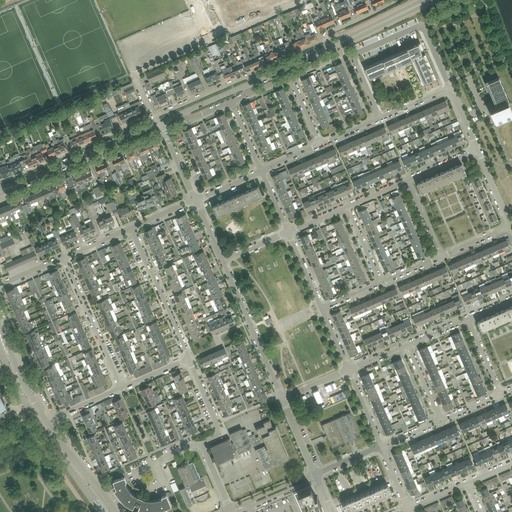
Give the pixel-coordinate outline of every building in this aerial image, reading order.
[(351,15),(349,11),(350,10),(348,7),(348,6),(350,5),(349,2),(347,0),(343,0),(346,4),(344,5),(341,6),(341,8),(342,8),(346,18),(351,15)] [(363,11),(357,0),(354,1),(353,0),(347,0),(349,2),(350,5),(351,6),(354,5),(355,9),(357,14),(363,11)] [(357,0),(363,11),(366,10),(369,9),(368,8),(365,1),(367,0),(357,0)] [(335,23),(333,18),(332,14),(331,15),(329,9),(327,10),(323,1),(320,3),(325,16),(329,25),(335,23)] [(346,18),(342,8),(341,8),(341,6),(339,3),(333,5),(338,16),(340,20),(346,18)] [(329,25),(325,16),(322,17),(320,12),(318,8),(315,9),(317,14),(318,16),(323,27),(329,25)] [(318,16),(312,18),(316,25),(318,30),(323,27),(318,16)] [(318,39),(315,33),(316,32),(317,33),(314,26),(311,28),(309,24),(307,25),(308,29),(314,41),(316,40),(317,41),(317,40),(318,40),(318,39)] [(314,41),(308,29),(307,25),(306,25),(307,26),(305,27),(307,32),(305,33),(305,34),(305,35),(309,43),(310,44),(311,43),(311,42),(314,41)] [(308,44),(303,33),(301,34),(298,27),(295,28),(297,31),(297,30),(303,46),(305,45),(306,45),(307,45),(307,44),(308,44)] [(248,30),(242,33),(244,38),(246,41),(251,39),(248,30)] [(303,46),(297,30),(297,31),(294,32),(296,37),(294,38),(299,48),(300,48),(301,48),(301,47),(303,46)] [(297,49),(295,42),(292,43),(288,31),(285,32),(287,36),(287,38),(288,38),(293,51),(295,50),(296,50),(297,50),(297,49)] [(363,59),(410,42),(406,32),(359,49),(363,59)] [(231,37),(226,39),(230,48),(235,45),(233,41),(232,37),(231,37)] [(288,38),(287,38),(285,39),(286,41),(284,42),(285,46),(288,53),(289,53),(291,52),(291,51),(293,51),(288,38)] [(226,39),(221,41),(225,50),(230,48),(226,39)] [(269,44),(266,45),(272,60),(277,58),(278,57),(282,55),(276,40),(275,39),(273,40),(275,44),(277,49),(275,50),(274,51),(272,47),(270,48),(270,46),(269,44)] [(279,39),(276,40),(282,55),(287,53),(284,46),(284,47),(282,43),(281,44),(280,42),(279,39)] [(225,50),(221,41),(216,43),(220,52),(225,50)] [(220,52),(216,43),(208,47),(213,56),(220,53),(220,52)] [(265,43),(263,45),(267,54),(265,55),(268,62),(272,60),(266,45),(265,43)] [(407,50),(365,68),(369,78),(388,70),(401,64),(413,59),(424,83),(425,83),(433,79),(434,79),(423,54),(421,50),(418,43),(406,48),(406,49),(407,50)] [(208,47),(200,50),(202,54),(202,55),(208,53),(210,57),(210,60),(214,68),(217,66),(215,61),(213,56),(208,47)] [(245,47),(242,48),(244,53),(251,69),(254,68),(256,67),(255,67),(256,67),(257,66),(258,66),(258,67),(260,66),(259,65),(262,64),(257,52),(255,49),(253,50),(254,53),(255,55),(252,56),(254,60),(253,60),(251,56),(250,57),(249,55),(247,52),(248,51),(246,48),(245,47)] [(257,48),(255,49),(257,52),(262,64),(264,63),(264,64),(266,63),(266,62),(264,56),(263,55),(261,56),(259,51),(257,48)] [(197,56),(202,54),(200,50),(195,52),(195,53),(192,54),(200,73),(200,72),(203,71),(197,56)] [(244,59),(242,60),(244,64),(247,71),(247,70),(248,71),(249,70),(251,69),(244,53),(242,54),(244,57),(244,59)] [(200,73),(192,54),(189,56),(190,58),(192,62),(196,73),(197,74),(198,74),(200,73)] [(226,60),(224,62),(231,78),(236,76),(236,75),(241,73),(236,61),(233,54),(229,56),(231,59),(232,59),(233,62),(234,64),(232,65),(233,69),(231,66),(229,67),(228,65),(226,60)] [(219,59),(218,60),(223,73),(226,80),(231,78),(224,62),(221,55),(218,56),(219,59)] [(179,59),(174,61),(179,72),(180,72),(183,70),(181,65),(179,59)] [(238,60),(236,61),(241,73),(246,71),(243,65),(241,61),(239,62),(238,60)] [(344,68),(342,62),(334,65),(337,71),(344,68)] [(150,81),(166,74),(163,67),(147,74),(150,81)] [(217,72),(215,68),(209,71),(213,80),(219,77),(217,72)] [(347,74),(344,68),(337,71),(338,74),(339,77),(347,74)] [(213,80),(209,71),(203,74),(207,83),(213,80)] [(349,80),(347,74),(339,77),(342,83),(349,80)] [(196,87),(202,85),(198,76),(192,78),(196,87)] [(311,76),(301,80),(304,86),(312,82),(312,83),(313,82),(311,76)] [(499,77),(486,83),(487,86),(489,85),(499,108),(491,112),(497,126),(511,119),(511,111),(508,102),(509,101),(499,77)] [(196,87),(192,78),(186,81),(190,90),(196,87)] [(352,86),(349,80),(342,83),(343,86),(341,87),(342,90),(344,89),(352,86)] [(178,96),(185,92),(180,81),(178,82),(179,85),(174,87),(171,81),(169,82),(172,88),(174,93),(176,92),(178,96)] [(314,88),(312,83),(312,82),(304,86),(306,92),(314,88)] [(119,89),(117,90),(119,93),(124,91),(124,90),(134,86),(132,83),(119,88),(119,89)] [(355,92),(352,86),(344,89),(347,96),(355,92)] [(283,88),(281,89),(275,91),(278,97),(285,94),(283,88)] [(318,94),(317,92),(318,92),(316,88),(314,88),(306,92),(309,98),(317,94),(318,94)] [(117,90),(105,95),(107,100),(112,98),(111,97),(119,93),(117,90)] [(157,94),(151,96),(156,105),(159,103),(160,104),(168,100),(167,96),(165,93),(161,95),(159,90),(156,91),(157,94)] [(347,96),(345,96),(346,99),(346,100),(347,103),(350,102),(357,98),(355,92),(347,96)] [(288,100),(285,94),(278,97),(280,103),(288,100)] [(319,100),(317,94),(309,98),(312,104),(319,100)] [(360,104),(357,98),(350,102),(352,108),(360,104)] [(291,106),(288,100),(280,103),(283,109),(291,106)] [(314,110),(322,106),(319,100),(312,104),(314,110)] [(446,100),(440,103),(443,111),(449,109),(446,100)] [(140,101),(130,105),(135,116),(142,113),(139,106),(142,105),(140,101)] [(253,108),(250,102),(243,105),(245,111),(253,108)] [(104,119),(100,121),(102,124),(104,130),(105,129),(106,130),(108,129),(107,128),(113,126),(110,119),(116,116),(107,103),(104,105),(104,107),(106,112),(107,112),(108,116),(106,118),(107,119),(105,120),(104,119)] [(443,111),(440,103),(434,105),(438,114),(439,116),(444,113),(443,111)] [(363,110),(360,104),(352,108),(355,114),(363,110)] [(132,118),(135,116),(130,105),(125,107),(130,119),(132,118)] [(438,114),(434,105),(428,108),(432,116),(438,114)] [(293,112),(291,106),(283,109),(286,115),(293,112)] [(325,112),(322,106),(314,110),(317,116),(325,112)] [(125,107),(118,110),(123,122),(130,119),(125,107)] [(255,114),(253,108),(245,111),(248,117),(255,114)] [(432,116),(428,108),(422,110),(426,119),(432,116)] [(422,110),(417,113),(420,121),(426,119),(422,110)] [(296,118),(293,112),(286,115),(288,121),(296,118)] [(327,118),(325,112),(317,116),(320,122),(327,118)] [(420,121),(417,113),(411,115),(415,124),(420,121)] [(227,119),(224,114),(216,117),(219,123),(227,119)] [(258,120),(255,114),(248,117),(250,123),(258,120)] [(415,124),(411,115),(405,118),(409,126),(415,124)] [(91,123),(85,126),(86,127),(91,139),(92,138),(92,139),(94,138),(94,137),(97,136),(95,132),(94,129),(97,127),(95,123),(95,122),(92,116),(89,118),(90,121),(91,123)] [(298,124),(296,118),(288,121),(291,127),(298,124)] [(330,124),(327,118),(320,122),(322,128),(330,124)] [(409,126),(405,118),(400,120),(403,129),(409,126)] [(229,125),(227,119),(219,123),(221,129),(229,125)] [(261,126),(258,120),(250,123),(253,129),(261,126)] [(403,129),(400,120),(394,123),(397,131),(403,129)] [(397,131),(394,123),(388,125),(392,134),(397,131)] [(301,130),(298,124),(291,127),(293,133),(301,130)] [(232,131),(229,125),(221,129),(219,130),(221,136),(224,135),(232,131)] [(261,126),(253,129),(256,135),(263,132),(262,130),(264,129),(262,125),(261,126)] [(75,128),(72,129),(73,132),(74,133),(79,144),(81,143),(82,143),(83,143),(84,142),(85,142),(85,141),(86,141),(87,141),(88,141),(88,140),(91,139),(86,127),(85,126),(83,127),(83,128),(84,130),(81,131),(82,134),(81,134),(78,135),(76,131),(75,128)] [(384,127),(378,129),(382,138),(384,141),(389,139),(384,127)] [(194,134),(191,128),(184,131),(186,137),(194,134)] [(382,138),(378,129),(373,132),(376,140),(382,138)] [(304,136),(301,130),(293,133),(291,134),(294,140),(304,136)] [(234,137),(232,131),(224,135),(221,136),(224,142),(227,141),(234,137)] [(197,133),(194,134),(186,137),(189,143),(197,140),(198,139),(197,136),(199,135),(198,132),(197,133)] [(266,138),(263,132),(256,135),(258,141),(266,138)] [(376,140),(373,132),(367,134),(371,143),(376,140)] [(71,135),(68,136),(68,137),(70,140),(71,143),(72,142),(73,146),(76,145),(77,146),(78,145),(78,144),(79,144),(74,133),(70,134),(71,135)] [(367,134),(361,137),(365,145),(366,149),(372,146),(371,143),(367,134)] [(464,142),(462,137),(461,134),(455,136),(458,145),(464,142)] [(61,152),(56,140),(54,135),(51,136),(53,141),(54,141),(53,142),(54,142),(51,143),(53,146),(56,154),(61,152)] [(458,145),(455,136),(449,139),(453,147),(458,145)] [(237,143),(234,137),(227,141),(229,147),(237,143)] [(365,145),(361,137),(356,139),(359,148),(360,148),(359,148),(365,145)] [(66,142),(64,138),(59,140),(59,138),(56,140),(61,152),(67,149),(64,142),(66,142)] [(269,144),(268,144),(266,138),(258,141),(261,147),(269,144)] [(359,148),(356,139),(350,142),(354,150),(355,154),(361,151),(360,148),(359,148)] [(453,147),(449,139),(443,141),(447,150),(453,147)] [(189,143),(191,149),(199,146),(197,140),(189,143)] [(447,150),(443,141),(437,144),(441,152),(447,150)] [(146,144),(142,146),(148,159),(150,158),(147,152),(149,151),(150,150),(150,152),(152,155),(155,154),(155,156),(158,155),(152,142),(151,142),(147,144),(146,144)] [(354,150),(350,142),(344,144),(348,153),(354,150)] [(39,153),(36,154),(39,161),(45,159),(42,153),(45,152),(42,144),(41,143),(39,144),(40,147),(37,148),(39,153)] [(56,154),(53,146),(50,148),(48,143),(45,144),(44,143),(42,144),(45,152),(48,150),(51,156),(56,154)] [(240,150),(237,143),(229,147),(232,153),(240,150)] [(273,149),(271,145),(270,143),(269,144),(261,147),(263,153),(273,149)] [(200,145),(199,146),(191,149),(194,155),(202,152),(205,150),(203,144),(200,145)] [(297,144),(287,149),(288,153),(299,148),(297,144)] [(348,153),(344,144),(338,147),(342,155),(348,153)] [(441,152),(437,144),(432,146),(435,155),(441,152)] [(142,146),(137,148),(140,155),(143,161),(148,159),(142,146)] [(435,155),(432,146),(426,149),(430,157),(435,155)] [(39,161),(36,154),(33,155),(30,148),(28,149),(34,164),(39,161)] [(34,164),(28,149),(25,150),(26,153),(28,158),(23,160),(25,165),(28,164),(29,166),(34,164)] [(135,149),(131,151),(136,164),(138,168),(141,167),(138,160),(140,159),(135,149)] [(334,149),(329,151),(332,159),(338,157),(334,149)] [(430,157),(426,149),(420,151),(424,160),(430,157)] [(242,155),(240,150),(232,153),(234,159),(242,155)] [(138,168),(131,151),(126,153),(129,160),(131,159),(136,169),(138,168)] [(334,163),(332,160),(332,159),(329,151),(323,154),(327,162),(328,165),(334,163)] [(424,160),(420,151),(414,154),(418,162),(424,160)] [(204,158),(202,152),(194,155),(197,161),(204,158)] [(123,169),(128,167),(123,154),(120,156),(119,155),(117,156),(122,168),(123,169)] [(327,162),(323,154),(317,156),(321,164),(327,162)] [(418,162),(414,154),(409,156),(412,165),(418,162)] [(245,161),(242,155),(234,159),(237,165),(245,161)] [(14,156),(11,157),(17,171),(23,169),(22,166),(25,165),(23,160),(22,160),(20,156),(15,158),(14,156)] [(119,171),(123,169),(122,168),(117,156),(115,157),(115,158),(112,159),(114,163),(113,163),(117,172),(114,173),(119,184),(120,183),(120,184),(123,183),(120,178),(122,177),(119,171)] [(321,164),(317,156),(311,159),(315,167),(321,164)] [(412,165),(409,156),(403,159),(406,167),(412,165)] [(17,171),(11,157),(9,158),(10,160),(6,162),(11,174),(17,171)] [(207,164),(204,158),(197,161),(199,167),(207,164)] [(315,167),(311,159),(306,161),(309,169),(315,167)] [(403,169),(399,161),(399,160),(393,163),(397,171),(403,169)] [(11,174),(6,162),(1,164),(0,161),(0,171),(1,174),(2,173),(4,177),(8,175),(9,176),(11,175),(11,174)] [(309,169),(306,161),(300,164),(304,172),(309,169)] [(104,162),(101,163),(104,171),(105,173),(106,175),(105,173),(108,172),(109,173),(112,172),(110,168),(108,165),(106,162),(104,163),(104,162)] [(98,165),(95,166),(97,170),(96,170),(98,173),(98,174),(100,177),(106,175),(105,173),(104,171),(101,163),(98,165)] [(397,171),(393,163),(387,165),(391,174),(397,171)] [(210,170),(207,164),(199,167),(202,173),(210,170)] [(304,172),(300,164),(294,166),(298,174),(300,178),(303,177),(301,173),(304,172)] [(462,164),(453,168),(447,171),(451,179),(465,173),(466,174),(462,164)] [(391,174),(387,165),(382,168),(385,176),(391,174)] [(298,174),(294,166),(288,169),(292,177),(298,174)] [(385,176),(382,168),(376,170),(380,179),(385,176)] [(91,170),(86,172),(89,180),(91,184),(95,182),(91,170)] [(212,176),(210,170),(202,173),(205,179),(212,176)] [(380,179),(376,170),(370,173),(374,181),(380,179)] [(369,171),(363,173),(364,175),(368,184),(374,181),(370,173),(369,171)] [(451,179),(447,171),(432,177),(436,186),(451,179)] [(86,172),(81,174),(84,182),(86,186),(89,185),(88,181),(89,180),(86,172)] [(274,182),(282,179),(286,177),(289,176),(288,173),(283,176),(281,172),(275,175),(272,176),(274,182)] [(173,185),(170,178),(167,179),(165,173),(157,177),(161,186),(163,185),(165,188),(173,185)] [(77,176),(72,178),(76,186),(78,189),(81,188),(79,185),(80,184),(82,184),(83,188),(86,186),(84,182),(81,174),(77,176)] [(71,175),(64,178),(70,188),(72,192),(76,190),(78,189),(76,186),(72,178),(71,175)] [(368,184),(364,175),(359,178),(362,186),(368,184)] [(481,181),(478,175),(469,179),(472,185),(481,181)] [(421,194),(422,194),(422,193),(422,192),(436,186),(432,177),(417,184),(421,194)] [(362,186),(359,178),(353,181),(357,189),(362,186)] [(285,185),(282,179),(274,182),(277,188),(285,185)] [(63,181),(57,183),(60,190),(61,192),(63,196),(66,195),(66,196),(69,195),(63,181)] [(483,187),(481,181),(472,185),(474,191),(483,187)] [(353,191),(349,182),(343,185),(347,193),(353,191)] [(48,187),(51,195),(53,199),(55,198),(56,196),(58,195),(60,199),(63,198),(63,197),(63,196),(61,192),(60,190),(58,192),(56,188),(55,189),(53,185),(51,186),(50,186),(49,186),(48,187)] [(176,192),(173,185),(165,188),(166,192),(164,193),(166,198),(174,195),(173,193),(176,192)] [(287,191),(285,185),(277,188),(280,194),(287,191)] [(347,193),(343,185),(338,187),(341,196),(347,193)] [(104,197),(100,186),(93,189),(95,193),(98,199),(104,197)] [(262,196),(258,186),(243,193),(247,202),(261,195),(262,197),(262,196)] [(341,196),(338,187),(335,188),(334,186),(331,187),(332,190),(336,198),(341,196)] [(39,191),(37,192),(42,205),(45,203),(43,199),(45,197),(46,197),(48,196),(50,201),(52,201),(53,200),(53,199),(51,195),(48,187),(46,188),(45,188),(43,189),(43,190),(42,190),(41,190),(39,190),(39,191)] [(486,193),(483,187),(474,191),(477,197),(486,193)] [(152,189),(143,193),(145,197),(145,198),(149,206),(152,205),(155,204),(154,201),(158,199),(157,196),(155,192),(154,193),(152,189)] [(326,192),(330,201),(336,198),(332,190),(326,192)] [(145,198),(145,197),(140,200),(139,199),(137,199),(135,195),(133,195),(131,191),(127,194),(132,205),(136,203),(139,209),(144,207),(144,208),(149,206),(145,198)] [(290,197),(287,191),(280,194),(282,200),(290,197)] [(330,201),(326,192),(323,193),(322,191),(320,192),(321,195),(320,195),(324,203),(330,201)] [(27,204),(25,205),(29,214),(32,213),(31,210),(30,207),(32,206),(35,205),(34,202),(35,202),(38,201),(40,206),(41,205),(42,205),(37,192),(35,193),(34,193),(32,193),(32,194),(31,194),(30,195),(28,195),(28,196),(25,197),(27,201),(26,201),(27,204)] [(324,203),(320,195),(321,195),(320,192),(314,195),(315,197),(318,206),(324,203)] [(232,208),(246,202),(247,202),(243,193),(228,199),(232,208)] [(488,199),(486,193),(477,197),(479,203),(488,199)] [(402,200),(401,199),(399,194),(392,198),(394,203),(402,200)] [(292,203),(290,197),(282,200),(285,206),(292,203)] [(318,206),(315,197),(309,200),(313,208),(318,206)] [(232,208),(228,199),(213,206),(217,216),(218,216),(217,215),(232,208)] [(491,204),(488,199),(479,203),(482,208),(491,204)] [(9,204),(7,205),(11,216),(11,217),(12,216),(13,217),(12,217),(13,221),(14,223),(17,222),(15,216),(14,214),(16,213),(15,211),(16,210),(17,212),(22,210),(25,216),(29,214),(25,205),(22,206),(21,204),(20,204),(18,200),(16,201),(15,201),(14,202),(13,202),(13,203),(12,203),(11,203),(9,204)] [(313,208),(309,200),(303,202),(307,211),(313,208)] [(404,206),(402,200),(394,203),(397,209),(404,206)] [(114,201),(109,203),(113,211),(117,209),(114,201)] [(84,206),(85,206),(84,203),(77,207),(76,208),(79,212),(86,209),(84,206)] [(93,203),(88,205),(94,219),(95,220),(97,219),(98,220),(101,219),(100,217),(99,217),(96,211),(97,211),(93,203)] [(107,216),(104,217),(108,225),(114,222),(111,214),(114,213),(113,211),(109,203),(106,204),(108,208),(104,210),(107,216)] [(295,209),(292,203),(285,206),(287,212),(295,209)] [(94,219),(88,205),(88,204),(85,206),(84,206),(86,209),(90,220),(94,219)] [(120,209),(117,211),(120,217),(121,216),(122,219),(126,217),(126,216),(127,215),(133,213),(131,209),(130,209),(128,204),(127,204),(128,206),(124,208),(123,207),(120,208),(120,209)] [(493,210),(491,204),(482,208),(484,214),(493,210)] [(0,219),(1,223),(2,224),(7,222),(4,216),(5,215),(7,214),(10,219),(11,218),(12,217),(13,217),(12,216),(11,217),(11,216),(7,205),(5,206),(4,206),(3,207),(2,207),(2,208),(1,208),(0,207),(0,219)] [(407,212),(404,206),(397,209),(399,215),(407,212)] [(79,212),(76,208),(76,207),(69,210),(71,216),(76,214),(79,212)] [(298,207),(295,209),(287,212),(290,218),(301,213),(298,207)] [(369,214),(367,208),(359,212),(361,218),(369,214)] [(496,216),(493,210),(484,214),(487,220),(496,216)] [(410,218),(407,212),(399,215),(402,221),(410,218)] [(89,233),(87,226),(85,222),(81,224),(76,214),(71,216),(72,217),(76,227),(78,226),(83,235),(89,233)] [(185,214),(175,218),(178,224),(187,219),(186,217),(187,217),(186,214),(185,214)] [(372,221),(369,214),(361,218),(364,224),(372,221)] [(499,222),(496,216),(487,220),(489,226),(499,222)] [(70,220),(73,228),(67,230),(71,241),(78,238),(74,229),(76,228),(76,227),(72,217),(69,219),(70,220)] [(108,225),(104,217),(101,219),(98,220),(101,228),(108,225)] [(412,224),(410,218),(402,221),(405,227),(412,224)] [(189,223),(187,219),(178,224),(180,229),(189,225),(188,223),(189,223)] [(35,222),(33,223),(35,228),(37,227),(42,225),(43,224),(41,220),(39,221),(40,223),(36,225),(35,222)] [(340,220),(332,223),(335,229),(343,226),(340,220)] [(364,224),(367,230),(374,226),(372,221),(364,224)] [(96,230),(93,223),(92,222),(89,223),(90,225),(87,226),(89,233),(96,230)] [(415,230),(412,224),(405,227),(407,233),(415,230)] [(42,225),(37,227),(39,230),(40,229),(41,231),(42,231),(43,232),(44,233),(45,232),(42,225)] [(190,225),(189,225),(180,229),(182,235),(192,231),(191,229),(190,225)] [(377,225),(374,226),(367,230),(369,236),(377,232),(379,231),(377,225)] [(154,234),(157,232),(155,226),(151,228),(152,228),(145,231),(145,232),(146,233),(147,237),(154,234)] [(346,232),(343,226),(335,229),(338,235),(346,232)] [(64,244),(71,241),(67,230),(65,228),(59,230),(58,228),(55,230),(58,236),(61,235),(64,244)] [(192,230),(192,231),(182,235),(185,241),(187,239),(194,236),(193,234),(194,234),(192,230)] [(417,236),(415,230),(407,233),(410,239),(417,236)] [(154,234),(147,237),(148,237),(148,239),(150,242),(159,238),(162,237),(161,234),(157,236),(156,233),(157,233),(157,232),(154,234)] [(338,235),(336,236),(338,242),(348,238),(346,232),(338,235)] [(380,238),(377,232),(369,236),(372,242),(380,238)] [(0,243),(7,240),(9,239),(7,236),(2,238),(0,234),(0,243)] [(310,240),(308,234),(300,237),(302,243),(310,240)] [(59,246),(56,238),(55,238),(54,235),(48,238),(49,241),(52,249),(59,246)] [(194,236),(187,239),(190,244),(196,242),(196,240),(194,236)] [(420,242),(417,236),(410,239),(412,245),(420,242)] [(162,244),(159,238),(150,242),(150,243),(150,242),(151,244),(150,244),(151,245),(150,246),(151,248),(152,248),(162,244)] [(338,242),(340,248),(343,247),(351,244),(348,238),(338,242)] [(382,244),(380,238),(372,242),(374,248),(382,244)] [(510,247),(509,245),(511,244),(509,238),(506,239),(503,240),(503,241),(501,242),(504,250),(505,253),(511,250),(510,247)] [(46,252),(52,249),(49,241),(45,243),(44,239),(41,240),(43,244),(42,244),(46,252)] [(9,245),(7,240),(0,243),(0,245),(1,249),(7,246),(9,245)] [(313,246),(310,240),(302,243),(305,249),(313,246)] [(190,244),(187,246),(189,252),(192,250),(199,247),(199,246),(198,245),(199,244),(198,242),(197,242),(197,241),(196,242),(190,244)] [(121,246),(119,242),(113,245),(112,245),(109,246),(110,247),(109,247),(112,252),(121,248),(120,246),(121,246)] [(423,248),(420,242),(412,245),(415,251),(423,248)] [(504,250),(501,242),(499,243),(498,242),(495,244),(498,252),(504,250)] [(46,252),(42,244),(35,247),(39,255),(46,252)] [(164,249),(162,244),(152,248),(153,250),(154,253),(164,249)] [(353,250),(351,244),(343,247),(346,253),(353,250)] [(385,250),(382,244),(374,248),(377,254),(385,250)] [(498,252),(495,244),(491,245),(491,246),(489,247),(493,255),(498,252)] [(316,252),(313,246),(305,249),(308,255),(316,252)] [(493,255),(489,247),(487,248),(487,247),(483,249),(487,257),(493,255)] [(122,248),(121,248),(112,252),(114,258),(124,254),(123,252),(122,248)] [(425,254),(423,248),(415,251),(418,257),(425,254)] [(157,259),(167,255),(164,249),(154,253),(154,254),(155,253),(155,255),(157,259)] [(487,257),(483,249),(479,250),(480,251),(478,252),(481,260),(487,257)] [(356,256),(353,250),(346,253),(342,255),(345,261),(348,259),(356,256)] [(387,256),(385,250),(377,254),(380,260),(387,256)] [(205,255),(203,251),(193,256),(195,261),(205,257),(204,255),(205,255)] [(318,258),(316,252),(308,255),(310,261),(318,258)] [(481,260),(478,252),(476,253),(475,252),(472,254),(475,262),(481,260)] [(126,259),(125,257),(126,257),(124,253),(124,254),(114,258),(116,261),(114,262),(112,261),(109,263),(107,264),(104,265),(106,269),(117,264),(117,263),(126,259)] [(475,262),(472,254),(468,255),(468,256),(466,257),(470,265),(475,262)] [(159,265),(166,262),(166,261),(165,259),(168,257),(167,255),(157,259),(158,261),(157,261),(159,265)] [(80,266),(90,262),(87,256),(84,257),(84,258),(77,261),(78,261),(79,263),(78,263),(80,266)] [(351,265),(359,262),(356,256),(348,259),(351,265)] [(382,265),(390,262),(387,256),(380,260),(382,265)] [(205,257),(195,261),(198,267),(208,262),(207,261),(207,260),(206,257),(205,257)] [(470,265),(466,257),(464,258),(464,257),(460,259),(464,267),(470,265)] [(321,264),(318,258),(310,261),(313,267),(321,264)] [(128,265),(128,263),(126,259),(117,263),(117,264),(119,269),(128,265)] [(457,261),(455,262),(458,270),(464,267),(460,259),(457,260),(457,261)] [(390,262),(382,265),(385,272),(388,270),(395,267),(398,266),(395,260),(393,261),(390,262)] [(82,272),(92,267),(91,265),(93,264),(92,261),(90,262),(80,266),(80,267),(80,266),(81,268),(82,272)] [(208,262),(199,266),(201,272),(210,268),(209,266),(210,266),(208,262)] [(361,267),(359,262),(351,265),(353,271),(361,267)] [(458,270),(455,262),(453,263),(452,262),(449,264),(452,272),(458,270)] [(131,270),(130,268),(129,264),(128,265),(119,269),(122,274),(131,270)] [(323,270),(321,264),(313,267),(316,273),(323,270)] [(177,269),(175,265),(172,265),(165,268),(166,270),(167,273),(174,270),(177,269)] [(442,268),(440,269),(443,277),(449,274),(445,266),(441,267),(442,268)] [(85,277),(95,273),(93,268),(92,268),(92,267),(82,272),(83,272),(83,274),(85,277)] [(364,273),(361,267),(353,271),(356,277),(364,273)] [(212,271),(212,270),(211,268),(210,268),(201,272),(202,275),(201,275),(202,277),(206,276),(212,273),(212,271)] [(323,270),(316,273),(318,279),(326,276),(329,274),(326,269),(323,270)] [(443,277),(440,269),(437,270),(437,269),(433,271),(437,279),(443,277)] [(59,275),(58,274),(59,273),(57,270),(50,273),(50,272),(44,274),(47,281),(50,279),(59,275)] [(95,273),(85,277),(85,278),(85,277),(86,279),(85,279),(87,283),(95,279),(94,277),(102,273),(101,270),(95,273)] [(131,270),(122,274),(124,280),(127,278),(133,276),(132,274),(133,274),(131,270)] [(168,275),(170,279),(177,276),(174,270),(167,273),(167,274),(168,273),(169,275),(168,275)] [(431,282),(437,279),(433,271),(430,272),(430,273),(428,274),(431,282)] [(212,273),(206,276),(208,282),(215,279),(214,277),(213,273),(212,273)] [(366,280),(364,273),(356,277),(358,281),(354,282),(356,287),(364,283),(363,281),(366,280)] [(431,282),(428,274),(426,275),(426,274),(422,276),(426,284),(431,282)] [(59,275),(50,279),(52,285),(62,281),(61,279),(60,275),(59,275)] [(136,281),(135,279),(134,275),(133,276),(127,278),(124,280),(127,287),(132,284),(132,283),(136,281)] [(179,281),(177,276),(170,279),(171,281),(172,284),(179,281)] [(329,282),(326,276),(318,279),(321,285),(329,282)] [(426,284),(422,276),(418,277),(419,278),(417,279),(420,287),(426,284)] [(511,284),(508,276),(503,278),(506,286),(508,285),(508,286),(511,284)] [(89,288),(99,284),(97,278),(95,279),(87,283),(88,285),(89,288)] [(506,286),(503,278),(497,281),(501,290),(504,288),(504,287),(506,286)] [(36,286),(34,283),(33,279),(28,281),(30,288),(36,286)] [(208,282),(205,283),(208,288),(217,284),(216,282),(217,282),(215,279),(208,282)] [(420,287),(417,279),(415,280),(414,279),(410,281),(414,289),(420,287)] [(62,281),(52,285),(53,288),(51,289),(53,292),(57,290),(56,290),(64,286),(63,284),(64,284),(62,281)] [(173,286),(174,290),(182,287),(179,281),(172,284),(172,285),(173,284),(173,286)] [(414,289),(410,281),(407,282),(407,283),(405,284),(409,292),(414,289)] [(501,290),(497,281),(491,283),(495,291),(497,290),(497,291),(501,290)] [(331,288),(329,282),(321,285),(323,291),(331,288)] [(495,291),(491,283),(486,286),(489,294),(493,293),(493,292),(495,291)] [(99,284),(89,288),(89,289),(90,288),(91,290),(90,290),(92,294),(99,291),(98,288),(101,287),(99,284)] [(141,288),(140,284),(133,287),(132,286),(129,287),(132,294),(135,293),(142,290),(141,288)] [(218,284),(217,284),(208,288),(210,294),(220,290),(219,288),(218,284)] [(409,292),(405,284),(403,285),(403,284),(399,286),(403,294),(409,292)] [(9,297),(19,293),(17,286),(13,288),(14,289),(7,292),(9,297)] [(38,291),(36,287),(36,286),(30,288),(31,290),(27,292),(29,296),(36,292),(38,291)] [(64,286),(56,290),(57,290),(60,295),(66,292),(66,290),(64,286)] [(489,294),(486,286),(480,288),(483,296),(485,295),(486,296),(489,294)] [(336,293),(334,288),(334,287),(331,288),(323,291),(326,297),(336,293)] [(392,290),(390,291),(393,298),(395,297),(397,301),(401,299),(396,287),(392,289),(392,290)] [(483,296),(480,288),(474,291),(478,299),(482,298),(481,297),(483,296)] [(102,289),(99,291),(92,294),(93,296),(94,300),(101,297),(100,294),(103,292),(102,289)] [(177,301),(187,297),(184,289),(181,291),(181,293),(175,296),(176,297),(175,298),(177,301)] [(144,295),(143,293),(144,293),(142,290),(135,293),(137,298),(144,295)] [(222,293),(221,293),(222,292),(221,290),(220,290),(210,294),(213,299),(222,295),(221,293),(222,293)] [(472,301),(468,293),(467,290),(461,293),(466,305),(470,303),(470,302),(472,301)] [(393,298),(390,291),(388,291),(384,292),(388,301),(393,298)] [(478,299),(474,291),(468,293),(472,301),(474,300),(474,301),(478,299)] [(23,296),(21,292),(20,293),(19,293),(9,297),(12,303),(22,298),(21,296),(23,296)] [(67,292),(66,292),(60,295),(56,296),(59,302),(69,297),(68,295),(69,294),(68,292),(67,292)] [(388,301),(384,292),(380,294),(381,295),(379,295),(382,303),(388,301)] [(459,293),(451,296),(453,300),(456,308),(458,307),(459,308),(463,306),(463,305),(464,305),(459,293)] [(146,299),(146,298),(147,298),(146,295),(145,296),(145,295),(144,295),(137,298),(134,300),(135,300),(134,300),(137,305),(147,301),(146,299)] [(222,295),(213,299),(215,305),(224,301),(224,299),(222,295)] [(382,303),(379,295),(377,296),(376,296),(373,297),(376,306),(382,303)] [(71,301),(71,300),(70,297),(69,297),(59,302),(61,307),(62,307),(71,303),(70,301),(71,301)] [(376,306),(373,297),(369,299),(369,300),(367,300),(371,308),(376,306)] [(12,303),(14,309),(24,304),(22,298),(12,303)] [(99,304),(100,308),(110,304),(108,298),(98,302),(98,303),(98,302),(99,304)] [(184,298),(177,301),(178,303),(179,306),(186,303),(184,298)] [(137,305),(139,311),(149,306),(148,304),(149,304),(147,300),(147,301),(137,305)] [(371,308),(367,300),(365,301),(365,300),(361,302),(365,311),(371,308)] [(456,308),(453,300),(448,303),(451,311),(455,310),(454,309),(456,308)] [(227,306),(226,304),(225,301),(224,301),(215,305),(218,310),(227,306)] [(365,311),(361,302),(358,304),(358,305),(356,305),(359,313),(365,311)] [(72,303),(71,303),(62,307),(64,311),(66,310),(67,311),(74,308),(73,306),(72,303)] [(182,312),(189,309),(186,303),(179,306),(179,307),(180,307),(181,308),(180,309),(182,312)] [(451,311),(448,303),(442,305),(445,313),(447,312),(447,313),(451,311)] [(14,309),(17,314),(24,311),(27,310),(24,304),(14,309)] [(110,304),(100,308),(101,308),(101,310),(103,314),(110,310),(113,309),(110,304)] [(359,313),(356,305),(354,306),(353,305),(350,307),(353,316),(359,313)] [(445,313),(442,305),(436,308),(440,316),(443,315),(443,314),(445,313)] [(149,306),(139,311),(140,311),(142,316),(151,312),(151,310),(149,306)] [(184,317),(194,313),(192,308),(189,309),(182,312),(183,314),(184,317)] [(235,323),(232,318),(230,313),(227,315),(225,311),(227,310),(226,308),(222,310),(223,312),(226,318),(229,325),(231,324),(231,325),(235,323)] [(440,316),(436,308),(430,310),(434,318),(436,317),(436,318),(440,316)] [(511,317),(507,309),(492,315),(496,324),(511,317)] [(105,319),(112,316),(110,310),(103,314),(104,315),(103,316),(105,319)] [(434,318),(430,310),(424,313),(428,321),(432,320),(432,319),(434,318)] [(26,317),(24,311),(17,314),(19,320),(26,317)] [(142,316),(141,316),(144,323),(148,321),(147,320),(154,317),(153,315),(152,311),(151,312),(142,316)] [(340,311),(332,314),(334,320),(343,317),(340,311)] [(77,316),(76,312),(69,315),(70,318),(68,319),(69,322),(71,321),(78,318),(77,316)] [(187,323),(196,319),(194,313),(184,317),(184,318),(185,318),(185,319),(185,320),(187,323)] [(428,321),(424,313),(419,315),(422,323),(424,322),(425,323),(428,321)] [(422,323),(419,315),(413,318),(417,326),(420,325),(420,324),(422,323)] [(496,324),(492,315),(477,322),(481,332),(482,331),(481,330),(496,324)] [(114,321),(112,316),(105,319),(106,321),(107,325),(114,321)] [(229,325),(226,318),(223,319),(222,316),(219,318),(220,321),(223,327),(225,327),(229,325)] [(19,320),(21,325),(29,322),(26,317),(19,320)] [(345,323),(343,317),(334,320),(337,326),(345,323)] [(78,318),(71,321),(73,326),(80,323),(79,321),(80,321),(78,318)] [(196,319),(187,323),(188,325),(187,325),(189,329),(199,324),(200,324),(198,318),(196,319)] [(413,328),(409,319),(404,322),(407,330),(409,329),(409,330),(413,328)] [(118,320),(114,321),(107,325),(108,325),(108,326),(108,327),(110,330),(117,327),(116,324),(119,323),(118,320)] [(24,331),(34,327),(31,321),(29,322),(21,325),(24,331)] [(149,324),(146,326),(148,331),(158,327),(157,325),(158,325),(156,321),(149,324)] [(220,321),(215,323),(218,330),(220,329),(224,328),(223,327),(220,321)] [(395,335),(392,327),(392,326),(390,321),(386,323),(388,326),(389,327),(390,328),(386,329),(390,338),(394,336),(394,335),(395,335)] [(407,330),(404,322),(398,324),(402,333),(405,331),(405,330),(407,330)] [(80,323),(73,326),(71,327),(73,333),(82,329),(82,327),(80,323)] [(218,330),(215,323),(209,326),(212,333),(213,333),(213,332),(214,331),(214,332),(218,330)] [(348,328),(345,323),(337,326),(339,332),(348,328)] [(191,334),(201,330),(199,324),(189,329),(190,330),(191,334)] [(402,333),(398,324),(392,327),(392,326),(392,327),(395,335),(397,334),(398,335),(402,333)] [(112,336),(122,332),(120,326),(117,327),(110,330),(111,332),(110,332),(112,336)] [(158,327),(148,331),(150,337),(151,336),(160,332),(160,330),(158,327)] [(350,334),(348,328),(339,332),(342,338),(350,334)] [(83,329),(82,329),(73,333),(76,338),(85,334),(84,332),(83,329)] [(390,338),(386,329),(381,332),(384,340),(386,339),(387,339),(390,338)] [(37,336),(39,335),(38,332),(35,333),(34,330),(27,333),(30,339),(37,336)] [(201,336),(199,331),(201,330),(191,334),(192,334),(193,336),(192,336),(194,340),(201,336)] [(163,338),(162,336),(161,332),(160,332),(154,335),(151,336),(153,342),(154,342),(163,338)] [(384,340),(381,332),(375,334),(379,343),(383,341),(382,340),(384,340)] [(463,338),(460,332),(451,336),(454,342),(463,338)] [(32,345),(42,340),(41,337),(43,336),(42,334),(39,335),(37,336),(30,339),(32,345)] [(85,334),(76,338),(78,344),(81,343),(88,340),(88,339),(87,340),(86,338),(87,338),(87,337),(86,334),(85,335),(85,334)] [(353,340),(350,334),(342,338),(345,344),(353,340)] [(379,343),(375,334),(369,337),(373,345),(375,343),(375,344),(379,343)] [(125,341),(123,336),(116,339),(117,341),(116,341),(118,344),(125,341)] [(373,345),(369,337),(363,339),(367,348),(371,346),(371,345),(373,345)] [(165,343),(164,341),(165,341),(163,338),(154,342),(156,345),(158,344),(158,346),(165,343)] [(465,344),(463,338),(454,342),(457,348),(465,344)] [(45,346),(42,340),(32,345),(34,350),(45,346)] [(89,343),(88,340),(81,343),(83,348),(90,345),(89,343)] [(130,345),(128,340),(118,344),(118,345),(118,344),(119,346),(120,350),(130,345)] [(356,346),(353,340),(345,344),(347,350),(356,346)] [(244,345),(245,345),(244,342),(243,342),(236,345),(238,350),(245,347),(244,346),(244,345)] [(167,349),(167,347),(165,343),(158,346),(156,347),(159,353),(168,349),(167,349)] [(468,350),(465,344),(457,348),(459,354),(468,350)] [(123,355),(131,352),(133,351),(130,345),(120,350),(121,350),(122,352),(121,352),(123,355)] [(37,356),(47,351),(45,346),(34,350),(37,356)] [(360,352),(358,352),(356,346),(347,350),(350,356),(354,354),(355,358),(362,355),(360,352)] [(430,352),(428,346),(419,350),(422,356),(430,352)] [(247,351),(245,347),(238,350),(241,356),(247,353),(246,351),(247,351)] [(170,354),(169,352),(168,348),(167,349),(168,349),(159,353),(158,353),(160,360),(162,359),(165,358),(164,357),(170,354)] [(227,355),(224,348),(222,349),(218,350),(221,357),(227,355)] [(94,353),(92,349),(85,352),(87,358),(94,355),(93,353),(94,353)] [(221,357),(218,350),(218,351),(216,351),(213,352),(217,362),(223,360),(221,357)] [(462,360),(470,356),(468,350),(459,354),(462,360)] [(39,361),(49,357),(50,357),(47,351),(37,356),(39,361)] [(132,358),(130,352),(131,352),(123,355),(123,356),(123,355),(124,357),(125,361),(132,358)] [(217,362),(213,352),(213,353),(211,354),(211,353),(207,355),(211,363),(212,365),(217,362)] [(433,358),(430,352),(422,356),(424,362),(433,358)] [(249,356),(247,353),(241,356),(243,361),(249,358),(249,357),(249,356)] [(73,360),(77,358),(76,355),(69,358),(72,365),(74,364),(73,360)] [(94,355),(87,358),(84,359),(87,365),(96,360),(96,358),(94,355)] [(211,363),(207,355),(206,356),(205,356),(202,357),(203,360),(199,361),(201,366),(205,364),(206,366),(211,363)] [(473,362),(470,356),(462,360),(464,366),(473,362)] [(49,364),(48,361),(51,360),(49,357),(39,361),(42,367),(49,364)] [(135,363),(132,358),(125,361),(126,361),(126,363),(127,366),(135,363)] [(252,364),(251,362),(250,358),(249,358),(243,361),(243,362),(241,363),(243,368),(252,364)] [(433,358),(424,362),(427,368),(435,364),(433,358)] [(404,365),(401,359),(393,363),(396,369),(404,365)] [(97,360),(96,360),(87,365),(89,370),(92,369),(99,366),(98,364),(97,360)] [(136,369),(140,367),(138,362),(135,363),(127,366),(128,367),(128,366),(129,368),(128,368),(130,372),(132,371),(136,369)] [(475,368),(473,362),(464,366),(467,372),(475,368)] [(47,375),(58,370),(55,364),(51,365),(52,366),(45,369),(47,375)] [(252,364),(243,368),(242,368),(245,374),(248,372),(255,369),(254,369),(254,368),(254,367),(252,364)] [(438,370),(435,364),(427,368),(429,374),(438,370)] [(406,371),(404,365),(396,369),(398,374),(406,371)] [(99,366),(92,369),(95,374),(102,371),(101,371),(100,369),(101,369),(99,366)] [(478,374),(475,368),(467,372),(469,378),(478,374)] [(256,373),(255,369),(248,372),(250,378),(257,375),(256,373)] [(50,380),(60,376),(58,370),(47,375),(50,380)] [(182,376),(180,372),(178,374),(176,370),(172,372),(174,376),(176,381),(182,378),(182,376)] [(432,380),(441,376),(438,370),(429,374),(432,380)] [(104,377),(103,375),(102,371),(95,374),(91,376),(93,381),(97,380),(104,377)] [(409,377),(406,371),(398,374),(401,380),(409,377)] [(210,382),(221,378),(218,373),(215,374),(208,377),(209,379),(210,382)] [(371,379),(369,373),(361,377),(363,383),(371,379)] [(481,380),(478,374),(469,378),(472,384),(481,380)] [(257,375),(250,378),(247,379),(249,385),(259,380),(258,379),(259,378),(257,375)] [(52,386),(62,382),(60,376),(50,380),(52,386)] [(104,376),(104,377),(97,380),(98,383),(95,384),(97,387),(106,382),(105,380),(106,380),(104,376)] [(435,386),(443,382),(441,376),(432,380),(435,386)] [(411,382),(409,377),(401,380),(403,386),(411,382)] [(183,378),(182,378),(176,381),(174,382),(176,387),(185,384),(185,383),(184,382),(183,378)] [(211,384),(213,388),(223,383),(221,378),(210,382),(211,382),(212,384),(211,384)] [(374,385),(371,379),(363,383),(366,388),(374,385)] [(252,391),(262,386),(261,386),(261,384),(259,380),(249,385),(250,385),(249,385),(252,391)] [(483,386),(481,380),(472,384),(475,390),(483,386)] [(62,382),(52,386),(55,392),(65,387),(63,381),(62,382)] [(414,388),(411,382),(403,386),(406,392),(414,388)] [(446,388),(443,382),(435,386),(437,392),(446,388)] [(185,383),(185,384),(176,387),(179,393),(181,392),(188,389),(187,389),(186,387),(187,387),(185,383)] [(225,389),(223,383),(213,388),(214,390),(215,393),(224,389),(225,389)] [(376,391),(374,385),(366,388),(368,394),(376,391)] [(144,395),(154,391),(152,387),(149,388),(149,386),(142,389),(142,390),(143,391),(142,391),(144,395)] [(263,389),(264,389),(263,386),(262,386),(252,391),(254,396),(255,396),(264,391),(263,390),(263,389)] [(486,392),(483,386),(475,390),(477,396),(486,392)] [(68,393),(65,387),(55,392),(57,397),(68,393)] [(416,394),(414,388),(406,392),(408,397),(416,394)] [(448,394),(446,388),(437,392),(440,398),(448,394)] [(227,395),(224,390),(224,389),(215,393),(215,394),(216,393),(216,395),(217,399),(227,395)] [(144,395),(145,397),(146,401),(147,400),(153,397),(152,394),(157,392),(156,390),(154,391),(144,395)] [(266,395),(264,391),(255,396),(258,401),(267,397),(266,397),(266,395)] [(379,396),(376,391),(368,394),(371,400),(379,396)] [(68,400),(71,399),(68,392),(68,393),(57,397),(60,403),(63,401),(65,405),(69,403),(68,400)] [(419,400),(416,394),(408,397),(411,403),(419,400)] [(443,404),(451,400),(448,394),(440,398),(443,404)] [(185,401),(182,395),(173,399),(175,405),(178,404),(185,401)] [(220,404),(230,400),(228,395),(227,395),(217,399),(218,399),(219,401),(218,401),(220,404)] [(104,412),(107,411),(105,406),(113,402),(116,407),(122,404),(121,403),(122,402),(120,399),(117,400),(116,396),(100,403),(104,413),(104,412)] [(156,396),(153,397),(147,400),(147,402),(149,406),(159,402),(156,396)] [(381,402),(379,396),(371,400),(373,406),(381,402)] [(247,408),(253,405),(252,402),(249,404),(247,399),(244,400),(247,408)] [(445,410),(456,405),(453,399),(451,400),(443,404),(445,410)] [(233,405),(230,400),(220,404),(220,405),(220,404),(221,406),(222,410),(229,407),(229,406),(233,405)] [(421,405),(419,400),(411,403),(413,409),(421,405)] [(187,407),(185,401),(178,404),(180,410),(187,407)] [(384,408),(381,402),(373,406),(376,411),(384,408)] [(122,404),(116,407),(118,413),(125,410),(124,408),(123,404),(122,404)] [(511,415),(509,412),(506,404),(500,406),(504,415),(505,418),(511,415)] [(424,411),(421,405),(413,409),(416,415),(424,411)] [(504,415),(500,406),(494,409),(498,417),(504,415)] [(88,409),(85,410),(87,413),(82,415),(83,416),(84,417),(83,417),(85,421),(95,416),(91,407),(88,409)] [(190,412),(187,407),(180,410),(177,411),(180,416),(190,412)] [(232,412),(229,407),(222,410),(223,410),(223,412),(225,416),(232,412)] [(157,414),(154,408),(147,411),(147,412),(148,411),(148,413),(149,417),(157,414)] [(384,408),(376,411),(378,417),(386,414),(384,408)] [(498,417),(494,409),(488,411),(492,420),(498,417)] [(125,410),(118,413),(120,418),(127,415),(126,413),(127,413),(125,410)] [(418,420),(427,417),(424,411),(416,415),(418,420)] [(492,420),(488,411),(483,414),(486,422),(492,420)] [(160,412),(157,414),(149,417),(150,417),(151,419),(150,419),(152,422),(159,419),(158,417),(161,415),(160,412)] [(192,418),(190,412),(180,416),(182,422),(192,418)] [(361,436),(352,417),(350,412),(343,415),(343,414),(342,415),(342,416),(322,424),(332,448),(350,441),(351,443),(353,442),(352,439),(361,436)] [(389,419),(386,414),(378,417),(381,423),(389,419)] [(486,422),(483,414),(477,416),(481,425),(486,422)] [(97,422),(95,416),(85,421),(86,422),(86,423),(87,426),(88,426),(97,422)] [(481,425),(477,416),(471,419),(475,427),(481,425)] [(162,418),(159,419),(152,422),(152,423),(152,422),(153,424),(154,428),(161,425),(160,422),(163,421),(162,418)] [(194,423),(192,418),(182,422),(185,428),(187,427),(187,426),(194,423)] [(259,436),(256,437),(254,434),(253,434),(251,431),(247,432),(246,428),(242,430),(242,428),(230,433),(231,435),(234,441),(231,442),(229,437),(210,446),(217,463),(234,456),(233,453),(236,452),(235,450),(237,449),(239,453),(240,452),(249,448),(255,446),(256,448),(255,449),(264,470),(280,463),(283,462),(283,461),(282,460),(289,457),(276,426),(273,427),(270,419),(264,422),(265,425),(256,428),(259,436)] [(391,425),(389,419),(381,423),(383,429),(391,425)] [(471,419),(465,421),(469,430),(475,427),(471,419)] [(124,428),(124,426),(122,421),(115,424),(115,425),(113,426),(116,432),(118,431),(124,428)] [(469,430),(465,421),(460,424),(463,432),(469,430)] [(99,425),(97,422),(88,426),(88,428),(90,432),(97,429),(96,426),(99,425)] [(197,429),(194,423),(187,426),(187,427),(189,430),(186,432),(188,435),(191,434),(190,432),(197,429)] [(164,430),(161,425),(154,428),(155,428),(156,430),(155,430),(157,433),(164,430)] [(394,431),(391,425),(383,429),(386,434),(394,431)] [(456,425),(450,428),(454,436),(460,434),(456,425)] [(127,433),(126,431),(125,428),(124,428),(118,431),(119,433),(116,434),(117,438),(120,436),(127,433)] [(454,436),(450,428),(445,430),(448,439),(454,436)] [(166,436),(164,430),(157,433),(157,434),(157,433),(158,435),(159,439),(166,436)] [(448,439),(445,430),(439,433),(443,441),(448,439)] [(127,433),(120,436),(123,442),(129,439),(128,437),(129,437),(127,433)] [(443,441),(439,433),(433,435),(437,444),(443,441)] [(97,439),(94,434),(87,437),(90,443),(97,439)] [(168,435),(166,436),(159,439),(160,439),(160,441),(162,445),(171,441),(168,435)] [(437,444),(433,435),(427,438),(431,446),(437,444)] [(431,446),(427,438),(422,440),(425,449),(431,446)] [(99,445),(97,439),(90,443),(92,448),(99,445)] [(130,439),(129,439),(123,442),(124,445),(121,446),(122,449),(132,444),(131,443),(131,442),(130,439)] [(425,449),(422,440),(416,443),(420,451),(425,449)] [(511,449),(508,441),(502,444),(506,452),(511,449)] [(420,451),(416,443),(410,445),(414,454),(420,451)] [(501,454),(497,446),(496,443),(490,446),(491,449),(495,457),(501,454)] [(132,444),(122,449),(124,454),(134,450),(133,448),(134,448),(132,444)] [(506,452),(502,444),(497,446),(501,454),(506,452)] [(102,451),(99,445),(92,448),(95,454),(102,451)] [(249,448),(240,452),(242,457),(251,453),(249,448)] [(495,457),(491,449),(485,451),(489,460),(495,457)] [(134,450),(124,454),(128,462),(135,459),(134,457),(137,455),(136,455),(136,454),(136,453),(134,450)] [(404,456),(401,450),(393,454),(395,460),(404,456)] [(104,456),(102,451),(95,454),(97,459),(104,456)] [(489,460),(485,451),(479,454),(483,462),(489,460)] [(483,462),(479,454),(474,456),(477,465),(483,462)] [(107,462),(104,456),(97,459),(100,465),(107,462)] [(406,462),(404,456),(395,460),(398,466),(406,462)] [(474,466),(470,458),(465,460),(468,468),(474,466)] [(200,478),(193,461),(189,463),(188,462),(188,461),(189,460),(187,461),(186,461),(184,462),(185,462),(186,462),(186,463),(187,464),(177,468),(185,485),(190,482),(192,485),(198,482),(197,479),(200,478)] [(468,468),(465,460),(459,463),(463,471),(468,468)] [(110,469),(107,462),(100,465),(102,470),(103,470),(103,472),(110,469)] [(409,468),(406,462),(398,466),(401,471),(409,468)] [(279,469),(276,470),(279,477),(289,472),(287,466),(286,466),(285,463),(278,466),(279,469)] [(463,471),(459,463),(453,465),(457,473),(463,471)] [(457,473),(453,465),(447,468),(451,476),(457,473)] [(411,474),(409,468),(401,471),(403,477),(411,474)] [(451,476),(447,468),(442,470),(445,479),(451,476)] [(445,479),(442,470),(436,473),(440,481),(445,479)] [(142,499),(143,498),(138,496),(137,497),(132,494),(128,490),(124,484),(124,482),(127,481),(125,475),(125,474),(124,473),(123,472),(122,472),(121,472),(120,472),(119,473),(118,473),(118,474),(117,475),(117,476),(117,477),(117,478),(118,478),(113,480),(116,488),(114,489),(114,490),(116,489),(118,491),(116,493),(122,501),(124,499),(126,502),(129,504),(128,505),(133,508),(135,504),(139,506),(138,510),(143,511),(143,510),(147,510),(150,511),(149,511),(157,511),(160,511),(160,510),(163,509),(163,511),(164,511),(163,509),(171,506),(169,500),(170,500),(171,500),(171,499),(172,498),(172,497),(172,496),(172,495),(172,494),(171,493),(170,493),(169,492),(168,492),(167,492),(160,495),(162,499),(160,500),(154,501),(148,501),(142,499)] [(440,481),(436,473),(430,475),(434,484),(440,481)] [(414,479),(411,474),(403,477),(405,483),(414,479)] [(434,484),(430,475),(425,478),(428,486),(434,484)] [(208,492),(209,492),(208,491),(207,492),(206,490),(207,489),(205,485),(203,480),(201,481),(200,478),(197,479),(198,482),(192,485),(190,486),(187,487),(186,486),(180,489),(182,495),(187,506),(188,506),(193,504),(196,503),(194,498),(195,497),(195,498),(196,498),(197,498),(198,499),(199,500),(200,500),(202,500),(203,499),(204,499),(206,498),(207,497),(207,496),(208,495),(208,493),(208,492)] [(416,485),(414,479),(405,483),(408,489),(416,485)] [(170,484),(174,492),(178,490),(175,482),(170,484)] [(391,494),(387,484),(372,490),(376,499),(390,493),(391,494)] [(419,491),(416,485),(408,489),(410,495),(419,491)] [(324,511),(320,503),(318,498),(317,495),(313,497),(313,495),(314,494),(311,486),(294,494),(301,511),(324,511)] [(490,493),(487,487),(486,488),(480,490),(483,496),(490,493)] [(376,499),(372,490),(358,497),(361,505),(376,499)] [(492,492),(490,493),(483,496),(485,501),(494,497),(492,492)] [(358,497),(351,500),(343,504),(346,511),(347,511),(361,505),(358,497)] [(488,507),(495,504),(497,503),(495,497),(494,497),(485,501),(488,507)] [(455,501),(458,507),(465,504),(462,498),(455,501)]
